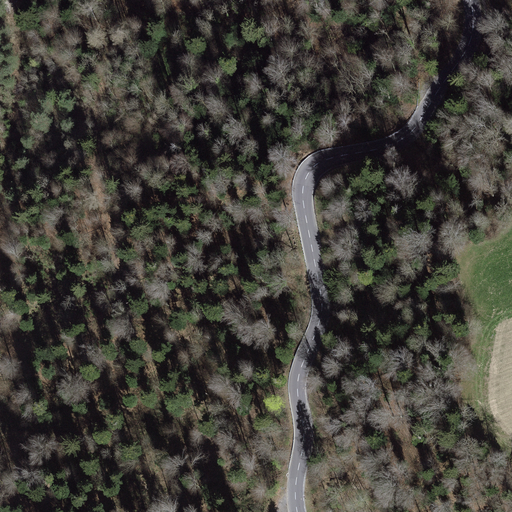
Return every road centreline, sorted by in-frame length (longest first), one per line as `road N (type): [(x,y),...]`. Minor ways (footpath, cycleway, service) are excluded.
road 1 (tertiary): [(299,511),(306,451),(300,401),(326,297),(304,196),(308,175),(327,157),(411,132),(471,40),(472,0)]
road 2 (track): [(131,0),(101,84),(93,157),(115,230),(117,280)]
